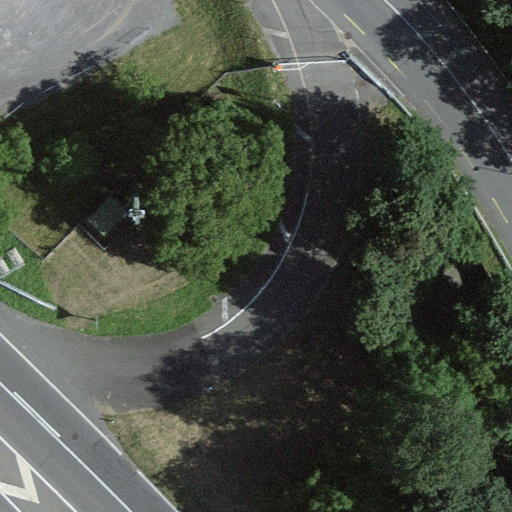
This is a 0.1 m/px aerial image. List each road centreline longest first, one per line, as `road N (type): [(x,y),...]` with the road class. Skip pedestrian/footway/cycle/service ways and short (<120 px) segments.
road 1 (primary): [(383,0),(421,37),(511,164)]
road 2 (motorway): [(134,511),(0,382)]
